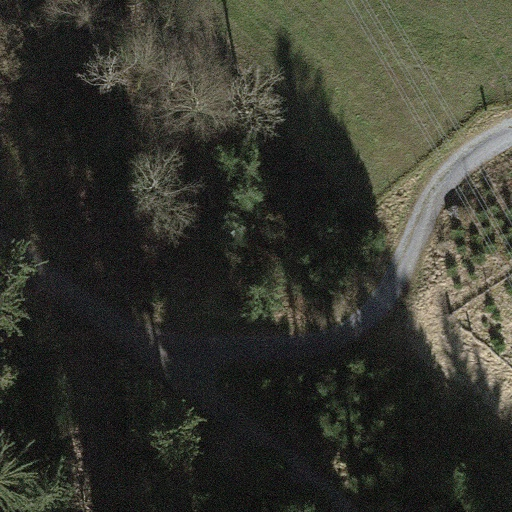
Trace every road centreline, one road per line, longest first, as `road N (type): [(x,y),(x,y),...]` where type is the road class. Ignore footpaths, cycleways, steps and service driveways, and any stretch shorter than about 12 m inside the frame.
road 1 (track): [(511,130),(468,158),(348,315),(313,332),(147,344)]
road 2 (track): [(340,511),(147,344),(0,244)]
